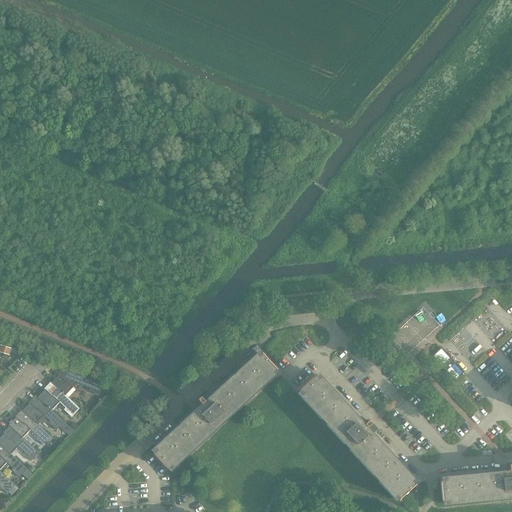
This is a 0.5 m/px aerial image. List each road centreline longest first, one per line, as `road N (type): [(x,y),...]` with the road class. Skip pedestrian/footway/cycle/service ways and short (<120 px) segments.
road 1 (unclassified): [(323,317),(280,321),(250,341),(70,511)]
road 2 (unclassified): [(511,279),(368,291),(323,317)]
road 3 (residential): [(435,470),(417,471),(317,358)]
road 4 (residential): [(340,335),(451,456)]
